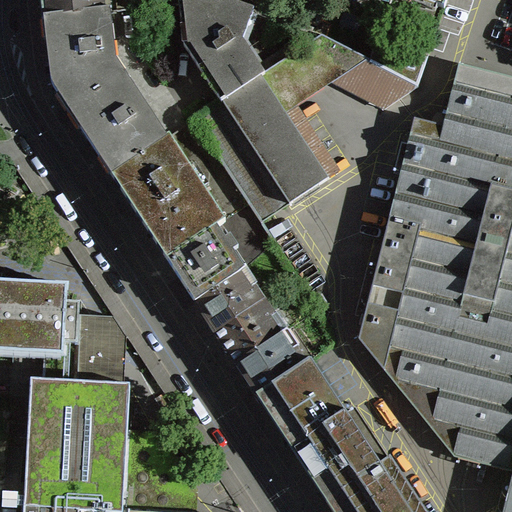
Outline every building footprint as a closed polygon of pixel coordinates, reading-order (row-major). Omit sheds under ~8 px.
[(41,0),(44,19),(103,12),(101,0),(41,0)] [(131,0),(133,9),(138,8),(160,6),(159,0),(131,0)] [(183,46),(221,103),(260,77),(237,41),(248,9),(222,0),(207,0),(179,3),(178,5),(179,5),(183,46)] [(418,0),(443,8),(446,0),(418,0)] [(44,19),(51,84),(256,395),(305,363),(295,348),(290,351),(269,319),(274,316),(264,301),(254,286),(249,289),(239,273),(242,269),(244,268),(216,225),(225,220),(170,136),(167,138),(116,61),(110,13),(110,11),(103,12),(44,19)] [(195,120),(262,222),(263,222),(328,179),(280,105),(357,54),(322,36),(260,77),(221,103),(195,120)] [(428,54),(378,37),(370,61),(417,85),(428,54)] [(511,511),(511,78),(459,65),(443,126),(414,119),(384,238),(359,339),(373,356),(396,385),(419,414),(443,443),(454,457),(469,461),(498,468),(511,471),(511,481),(510,481),(508,482),(506,483),(504,484),(503,486),(502,489),(502,491),(503,493),(504,495),(505,497),(502,509),(502,510),(503,510),(503,511),(505,511),(504,511),(511,511)] [(0,352),(63,356),(63,344),(75,345),(77,346),(79,315),(80,304),(66,304),(67,286),(66,286),(0,282),(0,352)] [(305,363),(256,395),(333,511),(426,511),(390,457),(380,464),(364,439),(369,435),(367,433),(366,434),(352,411),(353,411),(351,409),(346,412),(311,359),(305,363)] [(24,498),(122,503),(123,503),(130,385),(31,379),(24,497),(24,498)] [(13,507),(13,509),(3,508),(2,511),(138,511),(122,511),(122,503),(24,498),(24,497),(4,495),(3,506),(13,507)]
